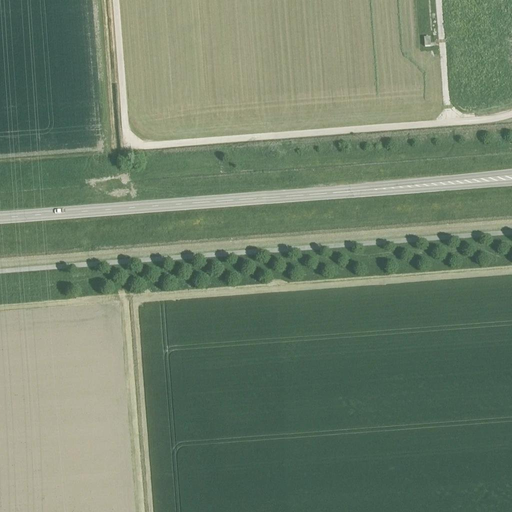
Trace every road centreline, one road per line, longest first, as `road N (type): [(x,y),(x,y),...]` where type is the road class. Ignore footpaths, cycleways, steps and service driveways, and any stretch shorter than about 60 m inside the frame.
road 1 (tertiary): [(360,191),(0,218)]
road 2 (tertiary): [(511,172),(360,191)]
road 3 (tertiary): [(360,191),(511,183)]
